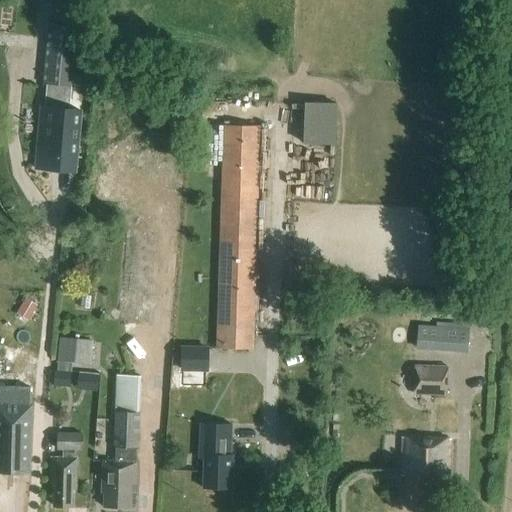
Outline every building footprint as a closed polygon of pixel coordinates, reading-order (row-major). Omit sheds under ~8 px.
[(52,0),(51,21),(79,23),(80,0),(52,0)] [(115,21),(114,40),(136,41),(137,21),(115,21)] [(44,85),(41,120),(36,119),(35,136),(40,137),(39,151),(44,151),(43,162),(58,164),(58,163),(76,165),(79,138),(76,137),(76,132),(67,132),(69,108),(86,110),(88,88),(72,87),(77,28),(49,25),(44,85)] [(0,54),(0,72),(22,73),(23,50),(0,49),(0,54)] [(335,143),(336,101),(301,101),(300,143),(335,143)] [(216,350),(252,350),(259,127),(223,126),(216,350)] [(124,197),(130,148),(103,144),(99,177),(114,179),(112,195),(124,197)] [(37,306),(25,299),(20,307),(31,315),(37,306)] [(417,349),(468,353),(470,329),(419,326),(417,349)] [(57,363),(59,363),(58,373),(55,372),(54,386),(70,388),(72,364),(90,365),(92,342),(60,339),(57,363)] [(207,371),(207,349),(182,348),(182,371),(207,371)] [(447,368),(415,367),(414,395),(446,396),(447,368)] [(76,384),(100,388),(102,372),(78,369),(76,384)] [(116,449),(115,462),(103,462),(102,486),(104,486),(103,508),(130,509),(131,487),(136,487),(137,463),(136,463),(136,450),(137,450),(141,376),(117,375),(113,449),(116,449)] [(0,473),(29,474),(31,406),(30,406),(30,388),(0,387),(0,473)] [(200,424),(199,456),(204,456),(202,489),(231,490),(233,457),(230,457),(231,425),(200,424)] [(74,450),(81,451),(82,435),(58,434),(57,450),(63,450),(63,459),(51,459),(50,485),(54,485),(53,507),(72,507),(72,491),(76,491),(77,459),(74,459),(74,450)] [(432,483),(449,484),(450,440),(402,438),(400,477),(405,477),(404,506),(431,507),(432,483)]
